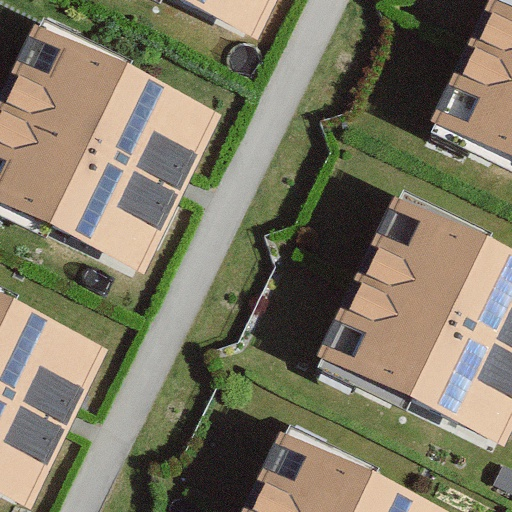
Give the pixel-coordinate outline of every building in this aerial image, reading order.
[(288,0),(143,0),(263,56),(288,0)] [(511,0),(499,0),(438,125),(511,165),(511,0)] [(229,126),(37,36),(0,115),(0,213),(154,286),(229,126)] [(511,259),(403,204),(330,371),(511,451),(511,259)] [(47,511),(117,365),(0,310),(0,505),(14,511),(47,511)] [(437,511),(288,443),(254,511),(437,511)]
